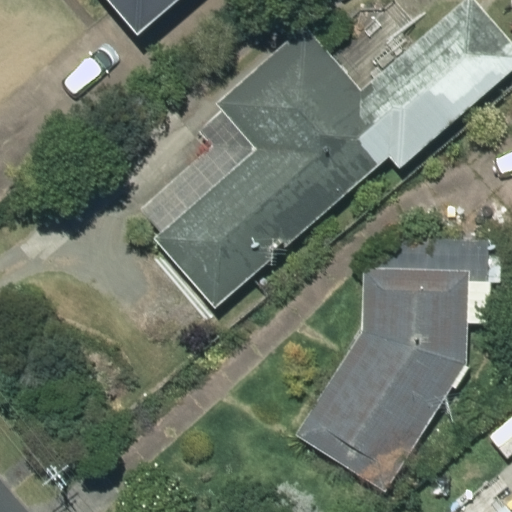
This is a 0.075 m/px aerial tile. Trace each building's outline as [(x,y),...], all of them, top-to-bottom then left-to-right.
[(139,0),(159,23),(186,0),(139,0)] [(228,94),(272,143),(169,231),(229,299),(402,148),(413,160),(511,73),(511,17),(497,0),(470,0),(373,82),(319,18),(228,94)] [(374,323),(310,428),(401,483),(478,358),(480,265),(376,260),(374,323)] [(497,365),(511,382),(511,355),(511,354),(497,365)] [(511,391),(496,372),(472,393),(493,419),(511,403),(511,391)] [(511,418),(498,430),(511,448),(511,418)] [(511,511),(511,503),(501,511),(511,511)]
